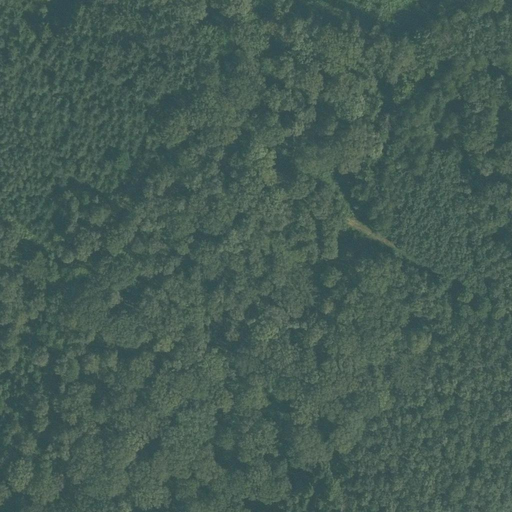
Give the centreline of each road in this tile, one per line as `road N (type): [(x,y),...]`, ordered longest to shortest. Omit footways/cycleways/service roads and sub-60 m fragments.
road 1 (track): [(0,466),(50,417),(92,245),(264,0)]
road 2 (track): [(178,118),(511,309)]
